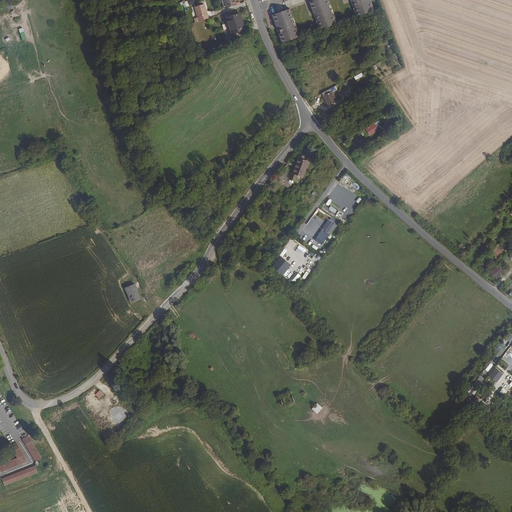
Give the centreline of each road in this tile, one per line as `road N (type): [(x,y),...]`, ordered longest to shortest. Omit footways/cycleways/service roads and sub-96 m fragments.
road 1 (unclassified): [(20,396),(41,405),(88,385),(194,279),(312,122)]
road 2 (tertiary): [(312,122),(389,206),(511,308)]
road 3 (tertiary): [(253,0),(312,122)]
road 4 (track): [(26,401),(87,511)]
